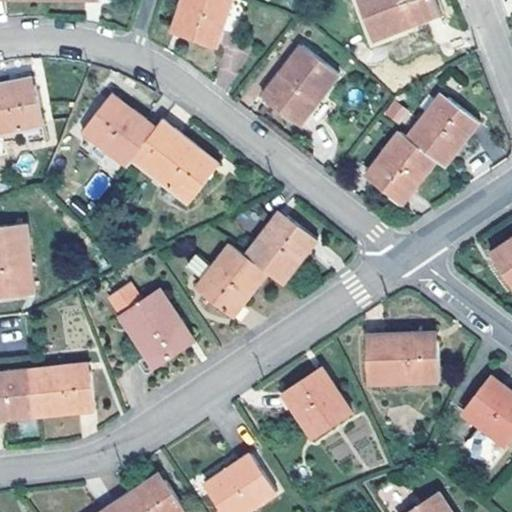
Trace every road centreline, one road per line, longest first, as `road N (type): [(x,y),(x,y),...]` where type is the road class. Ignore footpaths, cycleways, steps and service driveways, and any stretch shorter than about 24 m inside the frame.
road 1 (residential): [(0,469),(78,461),(119,445),(408,254)]
road 2 (residential): [(131,55),(189,89),(408,254)]
road 3 (residential): [(0,42),(82,41),(131,55)]
road 4 (residential): [(511,333),(408,254)]
road 5 (residential): [(408,254),(511,185)]
